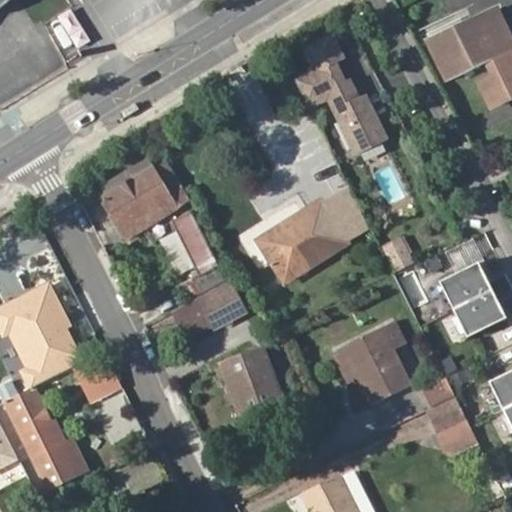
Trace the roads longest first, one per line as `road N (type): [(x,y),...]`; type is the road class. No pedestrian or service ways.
road 1 (residential): [(221,511),(37,143)]
road 2 (primary): [(269,0),(37,143)]
road 3 (residential): [(511,234),(377,0)]
